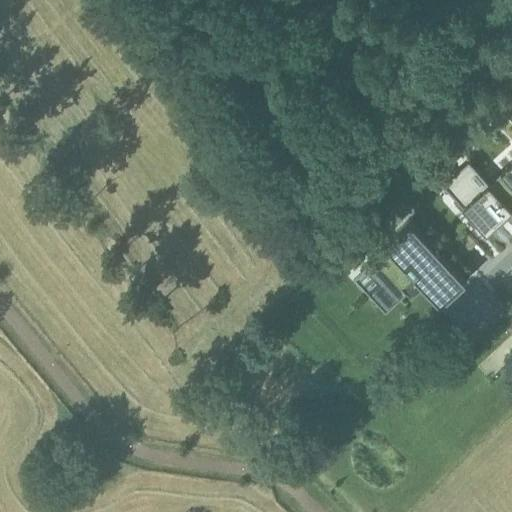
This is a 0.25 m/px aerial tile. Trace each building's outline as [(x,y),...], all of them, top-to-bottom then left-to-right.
[(486,109),(497,122),(506,114),(494,102),(486,109)] [(453,144),(444,151),(454,161),(462,154),(453,144)] [(354,175),(376,197),(401,173),(378,150),(354,175)] [(511,157),(487,180),(511,206),(511,157)] [(458,179),(448,189),(486,230),(511,206),(487,180),(469,160),(454,175),(458,179)] [(382,238),(412,210),(401,198),(372,226),(382,238)] [(412,221),(354,275),(386,310),(406,290),(403,286),(415,276),(426,288),(441,304),(466,280),(451,264),(439,251),(437,253),(430,245),(432,243),(412,221)]
